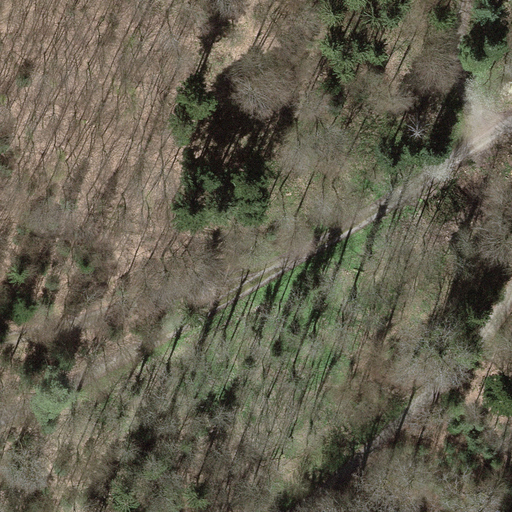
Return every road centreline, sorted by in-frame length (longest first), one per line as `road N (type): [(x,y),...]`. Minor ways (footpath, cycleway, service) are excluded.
road 1 (track): [(511,126),(237,293),(48,393),(0,409)]
road 2 (track): [(511,296),(443,383),(301,511)]
road 3 (track): [(0,335),(192,285),(237,293)]
road 4 (track): [(468,0),(455,66),(486,137)]
